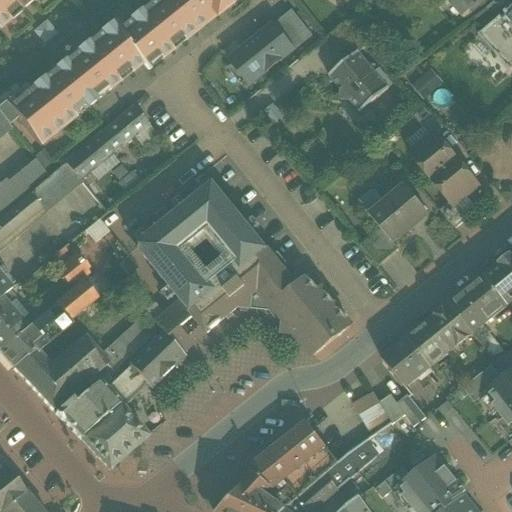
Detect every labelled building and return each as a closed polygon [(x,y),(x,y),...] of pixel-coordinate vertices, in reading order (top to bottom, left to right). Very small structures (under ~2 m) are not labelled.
[(0,0),(0,29),(34,0),(0,0)] [(110,25),(26,91),(24,88),(0,107),(0,119),(7,128),(16,120),(38,148),(74,120),(70,115),(82,105),(86,111),(95,103),(141,66),(146,73),(195,34),(194,33),(213,18),(214,20),(231,6),(225,0),(153,0),(115,31),(110,25)] [(455,0),(449,6),(462,20),(484,0),(455,0)] [(511,0),(507,0),(499,7),(505,15),(507,16),(511,11),(511,0)] [(511,11),(507,16),(505,15),(503,16),(505,18),(502,21),(499,18),(477,37),(509,73),(511,70),(511,11)] [(348,23),(328,40),(341,56),(361,39),(348,23)] [(272,27),(229,63),(249,87),(292,52),(272,27)] [(361,39),(341,56),(347,62),(357,54),(358,55),(367,47),(361,39)] [(347,62),(328,78),(340,93),(340,102),(349,103),(351,106),(359,99),(367,108),(388,91),(374,74),(374,68),(367,66),(358,55),(357,54),(347,62)] [(430,73),(412,89),(423,101),(441,85),(430,73)] [(146,126),(133,109),(120,119),(133,135),(146,126)] [(442,130),(423,111),(413,119),(430,139),(434,136),(435,136),(442,130)] [(120,119),(65,165),(81,184),(79,181),(133,135),(120,119)] [(435,136),(434,136),(430,139),(409,157),(431,183),(456,162),(435,136)] [(34,161),(7,184),(6,183),(5,183),(20,202),(29,195),(48,178),(34,161)] [(456,162),(431,183),(448,205),(452,209),(455,206),(478,188),(456,162)] [(48,178),(29,195),(41,210),(45,214),(81,184),(65,165),(48,178)] [(5,183),(0,187),(0,218),(20,202),(5,183)] [(134,248),(179,302),(156,322),(165,334),(168,337),(191,317),(206,335),(209,332),(209,333),(210,332),(219,324),(220,324),(221,323),(220,323),(237,310),(249,311),(250,299),(257,293),(269,308),(272,308),(296,288),(212,185),(134,248)] [(404,188),(384,204),(375,193),(370,192),(357,203),(365,213),(380,232),(392,246),(392,245),(427,216),(404,188)] [(0,218),(0,243),(41,210),(29,195),(0,218)] [(467,220),(455,206),(452,209),(448,205),(439,212),(455,231),(467,220)] [(0,250),(45,214),(41,210),(0,243),(0,250)] [(83,235),(90,244),(106,232),(98,222),(83,235)] [(380,232),(361,248),(378,268),(397,252),(392,245),(392,246),(380,232)] [(511,256),(483,280),(506,308),(511,302),(511,256)] [(73,291),(55,306),(62,314),(68,322),(96,300),(83,283),(82,284),(79,280),(86,275),(79,266),(82,264),(77,257),(57,273),(69,288),(71,287),(73,291)] [(0,298),(8,292),(10,291),(0,279),(0,298)] [(317,292),(307,279),(296,288),(272,308),(274,308),(283,319),(282,336),(293,337),(308,356),(314,357),(348,329),(348,324),(323,292),(317,292)] [(483,280),(449,308),(471,336),(482,328),(506,308),(483,280)] [(8,292),(0,298),(0,299),(6,306),(14,299),(8,292)] [(0,350),(25,330),(6,306),(0,299),(0,350)] [(449,308),(407,342),(429,370),(471,336),(449,308)] [(62,314),(36,336),(46,346),(71,326),(68,322),(62,314)] [(25,330),(0,350),(0,357),(12,372),(33,354),(35,356),(38,354),(46,346),(36,336),(28,327),(25,330)] [(134,327),(107,352),(120,366),(147,341),(134,327)] [(505,356),(482,328),(471,336),(495,364),(505,356)] [(165,334),(129,368),(135,374),(172,341),(168,337),(165,334)] [(12,372),(51,412),(107,366),(106,365),(107,364),(102,357),(84,337),(49,366),(38,354),(35,356),(33,354),(12,372)] [(172,341),(135,374),(145,385),(151,390),(174,368),(176,369),(185,361),(183,359),(186,357),(172,341)] [(407,342),(381,362),(404,390),(429,370),(407,342)] [(129,368),(105,391),(118,405),(121,408),(145,385),(135,374),(129,368)] [(491,368),(462,390),(473,405),(483,397),(482,397),(502,382),(491,368)] [(511,374),(502,382),(482,397),(483,397),(511,435),(511,374)] [(97,384),(82,397),(78,393),(53,415),(61,423),(78,440),(118,405),(105,391),(97,384)] [(396,405),(390,396),(379,404),(391,426),(404,417),(396,405)] [(425,420),(407,397),(396,405),(404,417),(413,430),(425,420)] [(359,417),(379,405),(375,398),(354,410),(359,417)] [(118,405),(78,440),(79,441),(80,441),(108,471),(147,438),(121,408),(118,405)] [(370,437),(390,425),(379,405),(359,417),(370,437)] [(284,511),(285,511),(296,502),(325,477),(338,466),(306,424),(219,494),(221,511),(218,511),(284,511)] [(325,477),(336,492),(374,460),(364,446),(348,456),(338,466),(325,477)] [(466,496),(435,458),(410,478),(394,491),(411,511),(444,511),(462,497),(463,498),(466,496)] [(0,511),(3,511),(24,495),(0,464),(0,511)] [(410,478),(402,469),(374,492),(382,501),(394,491),(410,478)] [(296,502),(304,511),(312,511),(336,492),(325,477),(296,502)] [(38,511),(24,495),(3,511),(38,511)] [(473,511),(463,498),(462,497),(444,511),(473,511)] [(341,511),(365,511),(357,500),(345,508),(341,511)] [(285,511),(284,511),(304,511),(296,502),(285,511)]
